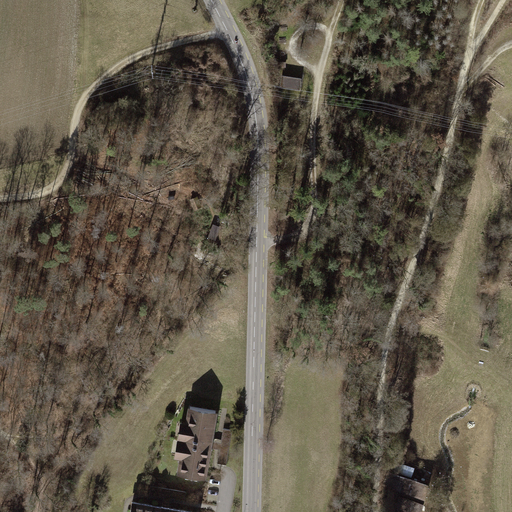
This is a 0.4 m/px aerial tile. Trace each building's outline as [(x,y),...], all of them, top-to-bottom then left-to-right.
[(302,78),(284,76),(282,87),(300,90),(302,78)] [(111,86),(103,92),(104,123),(113,133),(123,133),(123,121),(155,119),(156,130),(166,130),(173,119),(172,90),(165,85),(111,86)] [(192,199),(196,209),(202,206),(199,197),(192,199)] [(214,227),(210,236),(216,238),(220,229),(214,227)] [(436,356),(411,349),(409,355),(434,362),(436,356)] [(219,412),(186,406),(174,472),(207,478),(219,412)] [(218,463),(226,464),(231,430),(224,428),(218,463)] [(420,511),(430,485),(401,476),(389,472),(385,484),(402,490),(397,506),(416,511),(420,511)] [(186,491),(150,486),(149,495),(185,501),(186,491)] [(196,511),(134,500),(131,511),(196,511)]
